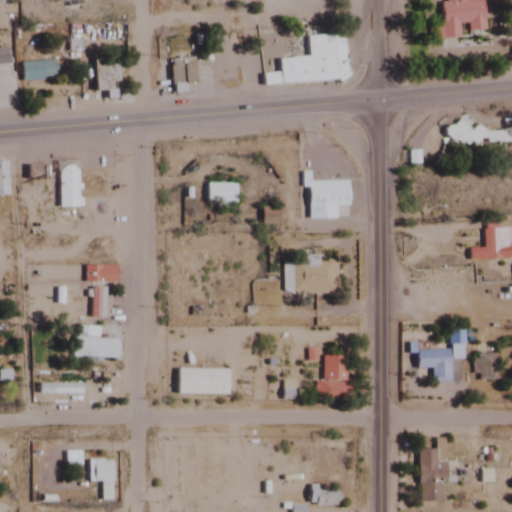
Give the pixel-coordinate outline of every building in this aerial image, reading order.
[(481,32),(480,1),(455,3),(455,0),(443,0),(443,3),(438,3),(440,40),(457,39),(456,25),(465,24),(466,32),(481,32)] [(343,35),(304,37),(306,58),(259,61),(260,89),(332,85),(345,70),(343,35)] [(89,61),(90,92),(118,91),(116,60),(89,61)] [(51,62),(17,63),(18,81),(52,80),(51,62)] [(167,65),(168,83),(181,82),(181,83),(191,82),(189,63),(167,65)] [(181,82),(181,83),(182,92),(169,93),(168,83),(181,82)] [(511,128),(465,131),(464,123),(441,124),(442,145),(511,141),(511,128)] [(55,207),(55,171),(63,165),(65,165),(73,171),(73,207),(55,207)] [(305,220),(346,218),(344,180),(305,181),(305,171),(297,172),(298,188),(304,188),(305,220)] [(232,205),(232,183),(203,183),(203,205),(232,205)] [(273,211),(258,211),(258,224),(273,224),(273,211)] [(466,260),(506,259),(505,228),(494,228),(494,220),(480,220),(480,248),(465,248),(466,260)] [(300,258),(300,262),(279,262),(279,295),(334,295),(333,257),(300,258)] [(80,267),(80,285),(114,284),(114,265),(80,267)] [(100,288),(87,288),(87,318),(100,318),(100,288)] [(114,340),(81,338),(81,327),(70,326),(69,359),(113,360),(114,340)] [(446,344),(459,342),(458,330),(445,331),(446,344)] [(428,382),(445,382),(445,351),(413,351),(413,369),(428,369),(428,382)] [(344,357),(319,356),(318,382),(312,381),(311,399),(342,400),(344,357)] [(223,369),(173,369),(173,395),(223,395),(223,369)] [(413,502),(439,502),(439,446),(433,446),(433,450),(414,450),(413,502)] [(78,452),(61,452),(61,466),(78,466),(78,452)] [(335,490),(306,490),(306,506),(335,506),(335,490)]
